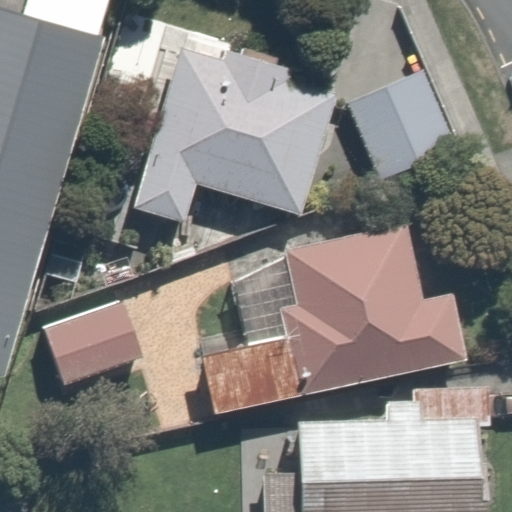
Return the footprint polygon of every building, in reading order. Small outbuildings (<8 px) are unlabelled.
[(0,378),(17,383),(121,0),(37,0),(31,23),(0,15),(0,378)] [(339,101),(178,53),(128,223),(189,241),(202,197),(301,227),(339,101)] [(431,83),(354,115),(384,189),(462,157),(431,83)] [(254,351),(203,366),(219,424),(483,350),(446,216),(286,262),(289,274),(237,289),(254,351)] [(123,308),(45,333),(64,391),(142,367),(123,308)] [(384,436),(307,433),(305,474),(275,472),(273,511),(494,511),(500,392),(386,387),(384,436)] [(34,511),(31,478),(0,481),(0,511),(34,511)]
